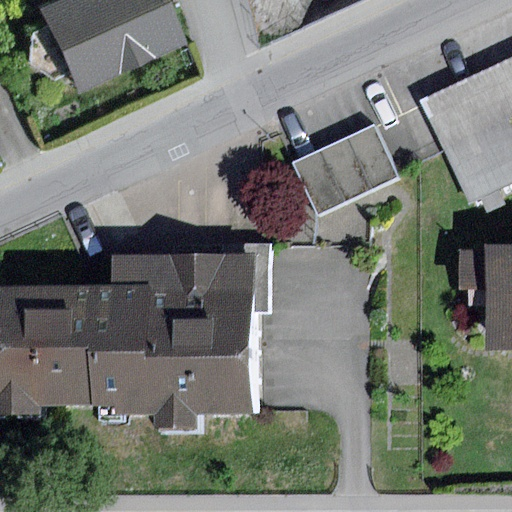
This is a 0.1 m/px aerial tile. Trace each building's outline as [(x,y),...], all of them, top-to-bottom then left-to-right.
[(26,0),(24,1),(65,90),(173,41),(154,0),(26,0)] [(511,58),(422,103),(444,151),(509,120),(511,118),(511,58)] [(511,126),(509,120),(444,151),(471,206),(511,186),(511,126)] [(377,126),(294,165),(318,216),(401,177),(377,126)] [(108,286),(0,286),(0,359),(0,416),(38,416),(38,402),(122,402),(122,417),(257,418),(258,314),(273,314),(274,245),(170,244),(170,254),(108,254),(108,286)] [(511,246),(490,246),(490,252),(466,252),(466,288),(492,288),(491,352),(511,351),(511,246)]
